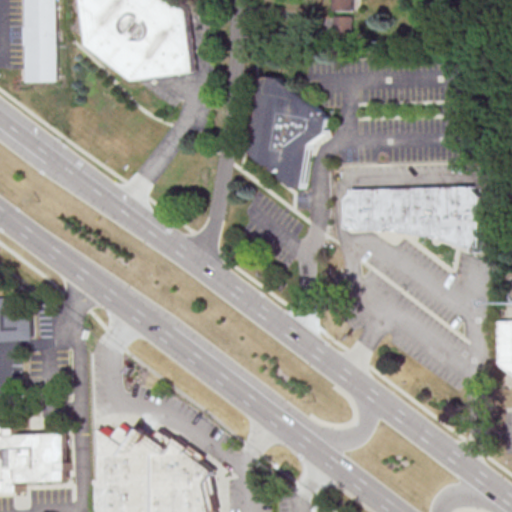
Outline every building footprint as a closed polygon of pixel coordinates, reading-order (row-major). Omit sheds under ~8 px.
[(59,0),(62,82),(30,83),(27,0),(59,0)] [(86,0),(176,0),(192,12),(201,74),(140,83),(93,47),(86,0)] [(355,10),(355,0),(334,0),(335,10),(355,10)] [(354,15),(336,15),(336,33),(353,33),(354,15)] [(270,78),(284,80),(334,121),(332,135),(316,146),(308,191),(299,190),(287,181),(288,171),(271,168),(256,153),(270,78)] [(355,191),(475,188),(475,191),(482,197),(484,251),(472,249),(444,241),(431,238),(401,233),(388,232),(360,232),(353,231),(349,227),(348,201),(355,194),(355,191)] [(34,317),(36,343),(0,343),(0,299),(20,299),(22,317),(34,317)] [(502,323),(511,322),(511,371),(503,365),(502,323)] [(212,511),(206,479),(214,468),(204,459),(206,456),(177,437),(176,439),(162,429),(156,435),(142,425),(135,435),(122,425),(114,436),(101,428),(99,429),(101,479),(96,479),(96,511),(212,511)] [(69,433),(71,480),(26,482),(27,491),(0,492),(0,426),(7,426),(7,434),(11,434),(11,428),(22,427),(22,434),(69,433)]
